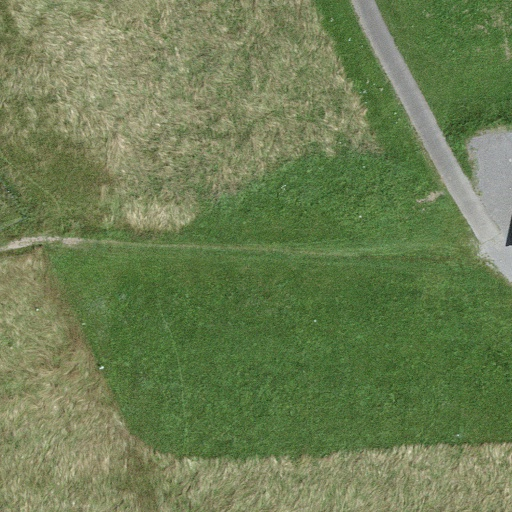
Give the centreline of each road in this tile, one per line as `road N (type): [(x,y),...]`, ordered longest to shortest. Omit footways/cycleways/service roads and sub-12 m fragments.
road 1 (track): [(0,252),(63,236),(511,271)]
road 2 (track): [(511,266),(465,199),(364,0)]
